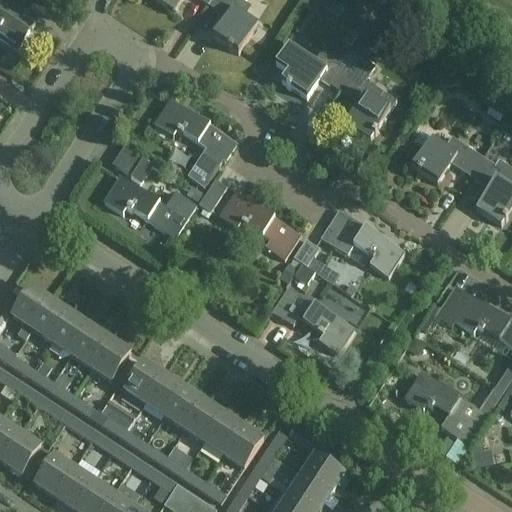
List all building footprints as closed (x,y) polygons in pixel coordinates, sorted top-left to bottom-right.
[(0,0),(0,42),(15,53),(33,26),(13,13),(21,0),(0,0)] [(211,0),(150,0),(174,15),(184,0),(196,0),(207,7),(211,0)] [(211,0),(207,7),(226,20),(212,41),(237,57),(257,28),(244,19),(251,9),(236,0),(211,0)] [(372,41),(367,38),(363,44),(368,48),(372,41)] [(320,81),(339,93),(360,60),(347,52),(338,66),(321,54),(315,64),(289,47),(276,67),(288,75),(281,86),(306,102),(320,81)] [(360,60),(339,93),(359,107),(345,128),(371,144),(397,104),(365,83),(374,70),(360,60)] [(493,112),(499,102),(486,94),(480,105),(493,112)] [(182,138),(206,153),(188,181),(202,190),(221,163),(223,165),(235,146),(170,104),(154,129),(172,141),(176,136),(181,139),(182,138)] [(511,121),(510,120),(501,134),(511,140),(511,139),(511,121)] [(416,145),(426,151),(412,172),(437,188),(451,166),(470,179),(482,161),(451,140),(445,149),(422,135),(416,145)] [(122,150),(110,168),(139,186),(150,168),(122,150)] [(470,179),(489,193),(476,213),(501,229),(511,211),(511,194),(507,191),(511,182),(511,179),(482,161),(470,179)] [(119,181),(103,205),(122,217),(125,212),(131,216),(132,215),(173,242),(185,223),(119,181)] [(211,215),(227,190),(215,182),(199,208),(211,215)] [(409,203),(417,189),(405,182),(397,197),(409,203)] [(247,230),(288,257),(300,238),(235,196),(218,221),(237,234),(241,229),(246,232),(247,230)] [(367,260),(372,264),(369,269),(388,281),(405,257),(339,213),(320,242),(346,260),(353,249),(368,259),(367,260)] [(307,269),(319,252),(305,243),(293,261),(307,269)] [(321,280),(327,271),(312,262),(306,271),(321,280)] [(301,268),(293,279),(307,288),(315,277),(301,268)] [(351,287),(346,295),(351,299),(356,291),(351,287)] [(26,344),(32,334),(31,333),(51,304),(30,290),(11,320),(24,328),(18,338),(26,344)] [(288,291),(276,309),(272,315),(292,329),(297,322),(318,336),(317,338),(322,341),(319,346),(337,359),(338,359),(354,334),(288,291)] [(483,334),(511,352),(511,326),(471,300),(454,326),(473,338),(477,332),(482,335),(483,334)] [(70,317),(51,304),(31,333),(32,334),(51,346),(70,317)] [(90,330),(70,317),(51,346),(70,359),(90,330)] [(90,330),(70,359),(90,372),(109,343),(90,330)] [(130,356),(109,343),(90,372),(110,385),(130,356)] [(0,363),(8,369),(14,359),(15,358),(0,347),(0,363)] [(8,369),(28,381),(34,372),(14,359),(8,369)] [(124,394),(144,407),(163,378),(143,365),(124,394)] [(511,373),(508,371),(495,391),(503,396),(511,382),(511,373)] [(28,381),(48,394),(54,385),(34,372),(28,381)] [(0,381),(0,385),(18,397),(24,388),(4,375),(0,381)] [(183,391),(163,378),(144,407),(163,420),(183,391)] [(432,412),(448,423),(442,433),(467,449),(486,420),(420,378),(404,403),(422,415),(426,409),(432,413),(432,412)] [(73,398),(54,385),(48,394),(67,407),(73,398)] [(18,397),(38,410),(44,401),(24,388),(18,397)] [(202,404),(183,391),(163,420),(183,433),(202,404)] [(480,410),(489,415),(498,401),(489,395),(480,410)] [(94,412),(73,398),(67,407),(89,421),(94,412)] [(71,419),(44,401),(38,410),(59,423),(65,428),(71,419)] [(222,417),(202,404),(183,433),(202,446),(222,417)] [(222,417),(202,446),(222,459),(241,430),(222,417)] [(71,432),(91,445),(97,436),(71,419),(65,428),(71,432)] [(102,430),(121,442),(127,433),(107,421),(102,430)] [(0,425),(0,466),(1,467),(20,438),(0,424),(0,425)] [(295,428),(287,440),(311,456),(318,443),(295,428)] [(261,443),(241,430),(222,459),(242,472),(261,443)] [(146,446),(127,433),(121,442),(140,455),(146,446)] [(273,460),(287,440),(279,434),(265,455),(273,460)] [(97,436),(91,445),(111,458),(117,449),(97,436)] [(41,451),(20,438),(1,467),(21,480),(41,451)] [(166,459),(146,446),(140,455),(160,468),(166,459)] [(111,458),(130,471),(136,462),(117,449),(111,458)] [(273,460),(265,455),(252,475),(260,480),(273,460)] [(300,478),(330,497),(343,477),(313,457),(300,478)] [(54,502),(73,472),(53,459),(34,488),(54,502)] [(179,468),(166,459),(160,468),(179,481),(185,472),(179,468)] [(150,484),(156,475),(136,462),(130,471),(150,484)] [(75,511),(93,485),(73,472),(54,502),(69,511),(75,511)] [(179,481),(199,494),(205,485),(185,472),(179,481)] [(150,484),(172,498),(177,489),(156,475),(150,484)] [(239,494),(247,500),(260,480),(252,475),(239,494)] [(320,511),(330,497),(300,478),(287,497),(309,511),(320,511)] [(75,511),(103,511),(113,498),(93,485),(75,511)] [(226,499),(205,485),(199,494),(221,508),(226,499)] [(177,489),(172,498),(164,509),(168,511),(176,511),(187,495),(177,489)] [(227,511),(239,511),(247,500),(239,494),(227,511)] [(189,511),(196,501),(187,495),(176,511),(189,511)] [(309,511),(287,497),(277,511),(309,511)] [(131,511),(132,511),(113,498),(103,511),(131,511)] [(202,511),(205,507),(196,501),(189,511),(202,511)]
